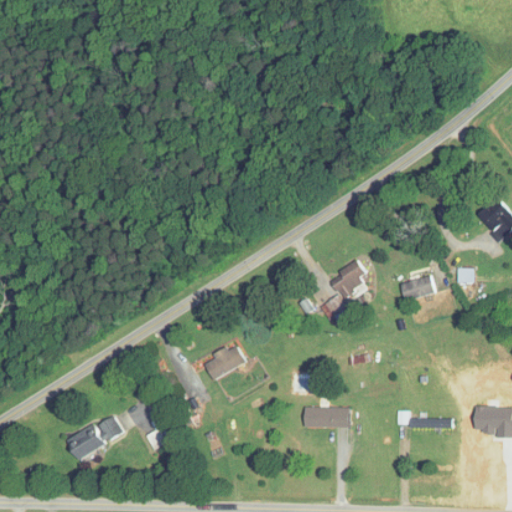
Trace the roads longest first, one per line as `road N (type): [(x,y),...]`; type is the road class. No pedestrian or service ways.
road 1 (tertiary): [(0,420),(327,213),(511,74)]
road 2 (residential): [(511,511),(0,500)]
